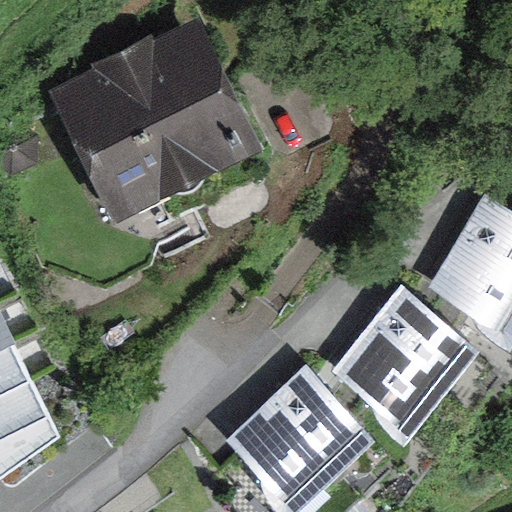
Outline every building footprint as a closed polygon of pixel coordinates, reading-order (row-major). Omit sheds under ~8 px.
[(200,17),(51,87),(112,219),(262,149),(200,17)] [(511,212),(484,195),(428,286),(497,328),(511,303),(511,212)] [(398,281),(331,368),(397,419),(464,331),(398,281)] [(0,479),(61,434),(0,315),(0,479)] [(304,365),(225,440),(280,498),(359,424),(304,365)]
